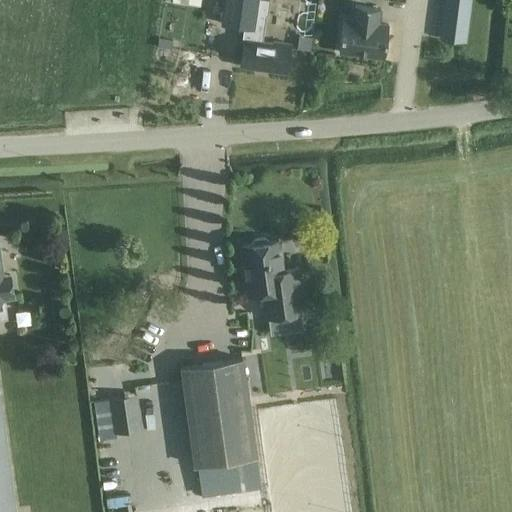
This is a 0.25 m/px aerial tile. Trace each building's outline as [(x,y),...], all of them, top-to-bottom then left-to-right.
[(240,67),(286,73),(290,45),(263,42),(266,14),(268,15),(269,0),(224,0),(220,25),(243,28),(241,40),(244,41),(240,67)] [(337,51),(383,56),(386,24),(377,22),(378,8),(353,5),(351,20),(341,18),(337,51)] [(172,40),(158,38),(157,46),(171,48),(172,40)] [(278,240),(269,241),(265,239),(255,240),(253,243),(242,245),(249,294),(277,290),(279,301),(265,303),(267,317),(302,312),(296,268),(282,270),(278,240)] [(0,253),(0,319),(7,318),(4,298),(13,297),(10,275),(3,276),(0,253)] [(181,367),(195,464),(256,455),(243,358),(181,367)] [(109,397),(114,433),(142,429),(137,393),(109,397)] [(0,511),(16,511),(0,395),(0,511)]
